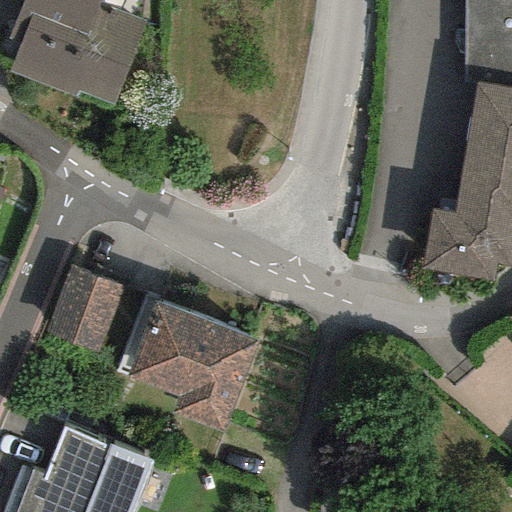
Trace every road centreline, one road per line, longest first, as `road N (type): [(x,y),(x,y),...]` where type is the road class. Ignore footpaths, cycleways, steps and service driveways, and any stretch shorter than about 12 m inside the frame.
road 1 (residential): [(295,271),(347,0)]
road 2 (residential): [(76,177),(295,271)]
road 3 (residential): [(351,289),(289,511)]
road 4 (residential): [(0,356),(76,177)]
road 5 (residential): [(351,289),(421,312),(494,310),(511,298)]
